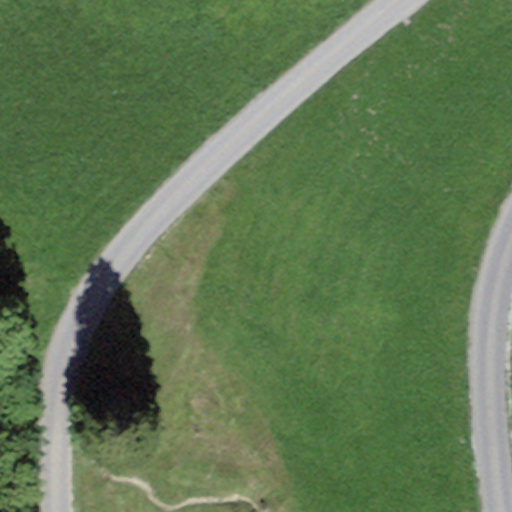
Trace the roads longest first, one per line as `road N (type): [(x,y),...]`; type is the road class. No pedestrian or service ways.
road 1 (unclassified): [(402,0),(283,94),(131,244),(90,298),(61,358),(59,511)]
road 2 (unclassified): [(500,511),(491,311),(511,233)]
